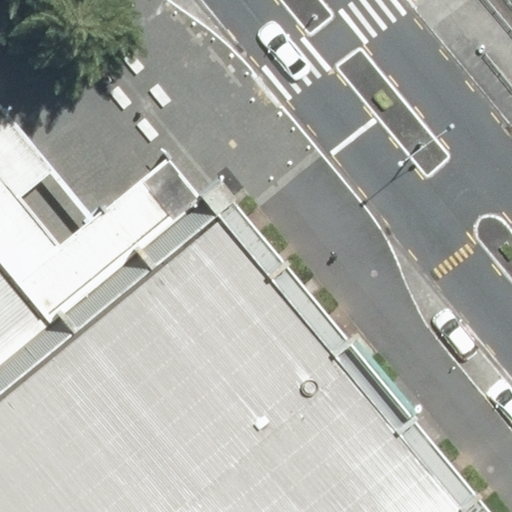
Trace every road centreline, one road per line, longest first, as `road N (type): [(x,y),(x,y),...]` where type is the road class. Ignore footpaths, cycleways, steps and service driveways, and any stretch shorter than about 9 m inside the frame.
road 1 (unclassified): [(431,220),(243,0)]
road 2 (unclassified): [(371,0),(502,158)]
road 3 (unclassified): [(511,316),(431,220)]
